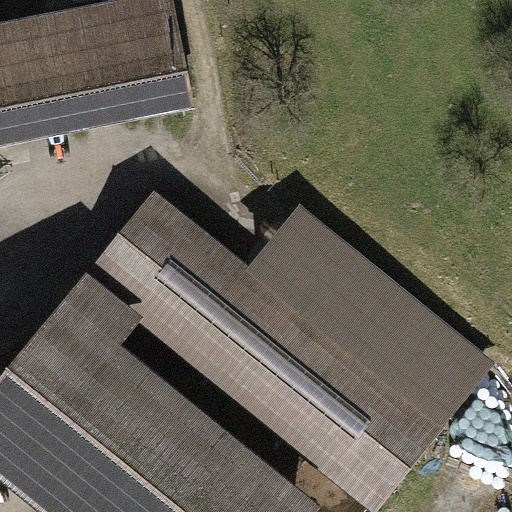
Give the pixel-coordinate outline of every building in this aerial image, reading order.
[(0,34),(0,138),(28,133),(29,136),(185,106),(164,0),(107,0),(110,13),(0,34)] [(247,286),(151,209),(108,262),(151,297),(139,310),(178,342),(180,338),(378,497),(428,433),(247,286)] [(302,218),(247,286),(428,433),(484,365),(302,218)] [(368,508),(378,497),(180,338),(178,342),(139,310),(151,297),(108,262),(56,328),(284,511),(306,511),(313,504),(121,348),(139,324),(368,508)] [(284,511),(56,328),(0,397),(0,450),(76,511),(284,511)] [(76,511),(0,450),(0,482),(37,511),(76,511)]
